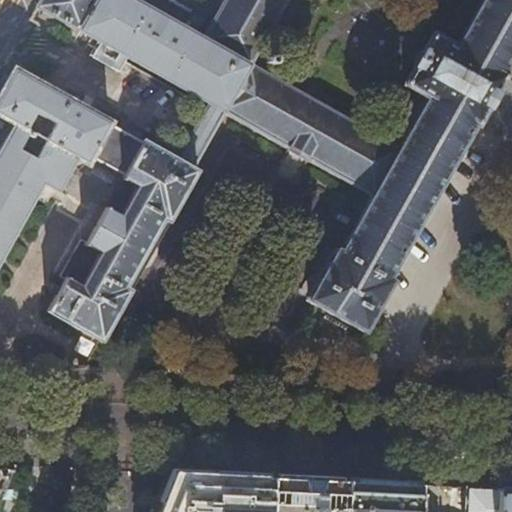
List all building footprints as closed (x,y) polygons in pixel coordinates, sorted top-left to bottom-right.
[(511,0),(39,0),(36,6),(207,101),(174,159),(141,141),(140,141),(109,124),(108,122),(13,69),(0,91),(0,117),(13,124),(0,148),(0,254),(40,182),(56,190),(74,157),(86,163),(90,157),(122,174),(103,208),(61,283),(45,311),(99,341),(126,292),(122,289),(162,220),(166,221),(194,171),(189,168),(222,110),(372,193),(339,252),(336,251),(308,302),(363,332),(391,281),(386,278),(472,123),(476,124),(505,72),(503,71),(511,53),(511,0)] [(506,124),(511,112),(511,80),(500,103),(505,105),(497,120),(506,124)] [(61,283),(103,208),(97,205),(55,280),(61,283)] [(0,491),(13,465),(0,463),(0,491)] [(268,511),(271,477),(214,474),(174,472),(158,511),(268,511)] [(310,479),(271,477),(268,511),(343,511),(345,481),(310,479)] [(383,482),(345,481),(343,511),(417,511),(419,484),(383,482)] [(496,511),(497,488),(483,487),(465,487),(464,511),(496,511)] [(511,511),(511,488),(497,488),(496,511),(511,511)]
